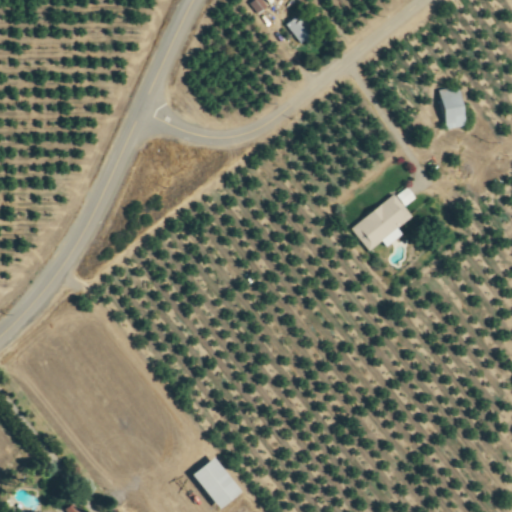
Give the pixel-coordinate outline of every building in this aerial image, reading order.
[(289,16),(280,24),(297,42),(306,34),(289,16)] [(435,89),(437,128),(457,126),(455,88),(435,89)] [(406,217),(389,194),(345,226),(363,251),(377,241),(380,246),(397,234),(392,227),(406,217)] [(211,509),(233,491),(206,457),(184,474),(211,509)] [(75,511),(68,502),(57,510),(55,511),(75,511)]
